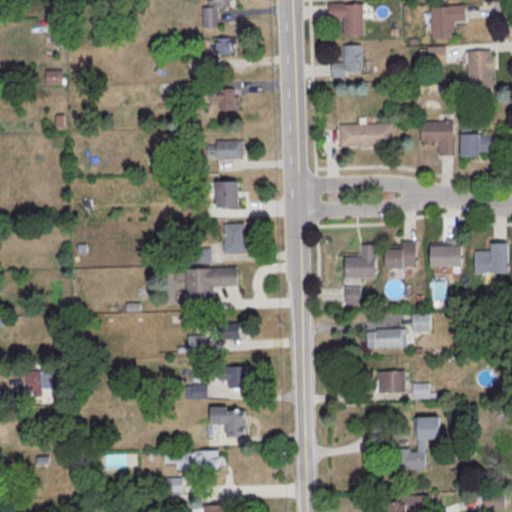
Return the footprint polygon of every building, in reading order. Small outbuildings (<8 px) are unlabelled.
[(231,0),(231,8),(218,8),(219,28),(204,29),(203,8),(208,8),(208,0),(231,0)] [(329,5),(363,3),(364,36),(343,37),(342,20),(329,20),(329,5)] [(430,7),(465,5),(465,20),(454,21),(455,27),(451,27),(452,38),(432,39),(430,7)] [(52,37),(64,37),(64,46),(53,46),(52,37)] [(217,39),(237,38),(238,45),(232,45),(232,54),(212,55),(212,46),(217,46),(217,39)] [(343,46),(361,45),(362,71),(345,71),(346,78),(331,78),(331,63),(344,63),(343,46)] [(427,47),(446,46),(446,64),(428,65),(427,47)] [(467,51),(468,89),(493,88),(491,50),(467,51)] [(47,71),(63,71),(63,86),(47,86),(47,71)] [(187,83),(202,82),(202,95),(187,95),(187,83)] [(209,90),(240,89),(240,103),(236,103),(236,110),(220,110),(220,102),(210,103),(209,90)] [(56,116),(64,116),(65,127),(56,128),(56,116)] [(421,122),(453,122),(454,140),(455,140),(456,156),(439,156),(439,142),(422,142),(421,122)] [(461,123),(461,157),(481,156),(481,152),(495,152),(495,134),(483,134),(483,131),(472,132),(471,123),(461,123)] [(340,125),(393,124),(394,145),(341,147),(340,125)] [(217,141),(244,141),(244,159),(218,160),(218,156),(208,156),(208,146),(217,146),(217,141)] [(218,183),(239,182),(240,208),(219,209),(218,183)] [(139,189),(124,185),(120,200),(135,204),(139,189)] [(225,225),(245,224),(246,244),(250,244),(250,253),(226,254),(225,225)] [(430,244),(431,268),(462,267),(462,239),(446,239),(446,243),(430,244)] [(385,247),(386,271),(418,270),(417,241),(401,242),(402,246),(385,247)] [(474,252),(474,273),(508,273),(508,244),(491,244),(491,251),(474,252)] [(345,258),(346,279),(377,279),(376,246),(362,246),(362,258),(345,258)] [(187,269),(238,267),(238,287),(215,288),(215,304),(188,305),(187,269)] [(413,314),(430,314),(431,332),(413,332),(413,314)] [(218,325),(240,324),(241,339),(219,340),(218,325)] [(367,331),(407,329),(408,348),(368,350),(367,331)] [(188,337),(205,336),(206,345),(206,353),(189,354),(188,337)] [(219,368),(248,367),(248,388),(230,389),(229,381),(219,381),(219,368)] [(378,372),(405,372),(406,393),(379,393),(378,372)] [(413,384),(429,384),(430,400),(413,400),(413,393),(413,384)] [(193,386),(208,385),(208,399),(193,400),(193,386)] [(211,408),(212,425),(227,425),(227,438),(247,438),(246,412),(228,412),(228,408),(211,408)] [(440,417),(440,440),(425,440),(426,470),(409,470),(409,468),(390,468),(390,450),(410,449),(410,453),(418,452),(418,441),(415,441),(414,418),(440,417)] [(164,452),(219,451),(219,469),(177,471),(177,464),(165,464),(164,452)] [(165,479),(183,479),(183,486),(183,494),(166,494),(165,479)] [(140,511),(159,511),(158,494),(139,495),(140,511)] [(426,511),(426,495),(400,495),(400,511),(426,511)]
